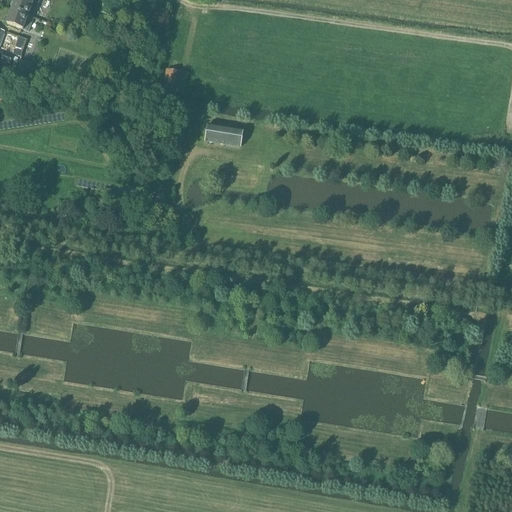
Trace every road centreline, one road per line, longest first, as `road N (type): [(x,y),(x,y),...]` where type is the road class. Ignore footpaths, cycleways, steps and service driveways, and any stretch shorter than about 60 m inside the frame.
road 1 (track): [(0,246),(480,321),(468,377),(430,373),(433,354),(320,336),(310,352),(190,333),(190,314),(83,296),(77,311),(26,303),(29,275),(0,270)]
road 2 (track): [(0,427),(441,503),(465,405)]
road 3 (track): [(470,300),(473,278),(485,278),(509,166),(268,132),(247,155),(347,168)]
road 4 (track): [(0,228),(511,306)]
road 5 (track): [(250,342),(239,421),(301,431),(299,453),(410,470),(414,448),(452,455)]
road 6 (track): [(239,421),(181,411),(176,434),(59,414),(63,396),(0,383)]
road 7 (track): [(473,278),(195,238)]
road 8 (track): [(463,511),(506,305)]
road 9 (track): [(197,258),(177,195),(190,151),(247,155)]
road 10 (track): [(347,168),(504,192)]
road 11 (track): [(0,449),(102,467),(112,481),(108,511)]
